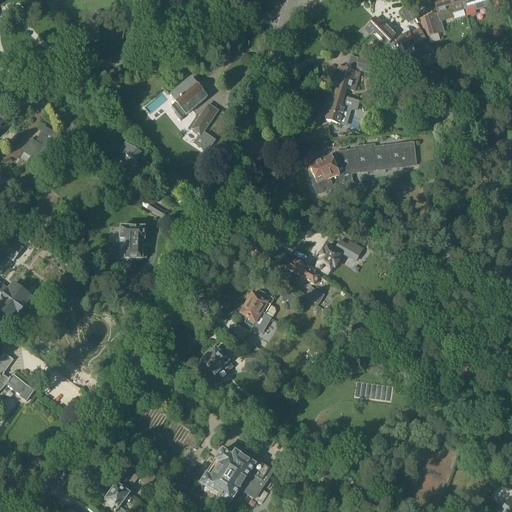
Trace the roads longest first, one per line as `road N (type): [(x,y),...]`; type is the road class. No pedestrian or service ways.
road 1 (tertiary): [(26,511),(215,212),(289,8)]
road 2 (unclassified): [(0,99),(289,8)]
road 3 (unknown): [(126,363),(282,456)]
